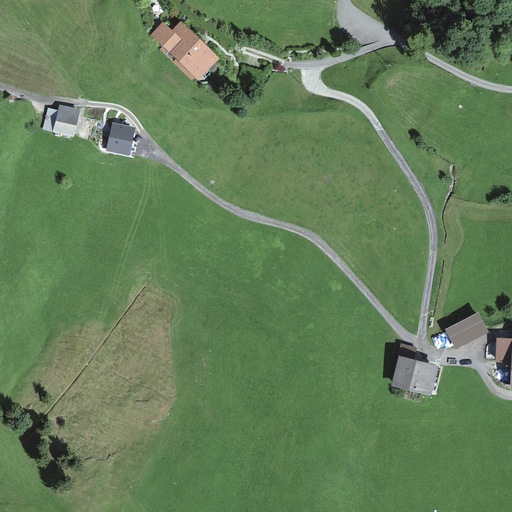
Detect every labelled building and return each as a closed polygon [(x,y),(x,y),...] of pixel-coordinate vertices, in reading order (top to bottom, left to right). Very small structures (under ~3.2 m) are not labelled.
[(163,22),(151,35),(199,81),(220,59),(180,22),(172,31),(163,22)] [(8,60),(0,83),(27,92),(35,70),(8,60)] [(59,107),(53,128),(77,135),(83,113),(59,107)] [(478,313),(445,331),(455,350),(488,333),(478,313)] [(438,369),(399,358),(392,387),(430,397),(438,369)]
